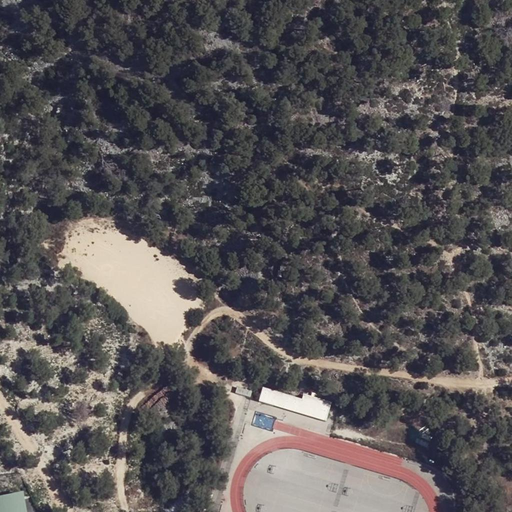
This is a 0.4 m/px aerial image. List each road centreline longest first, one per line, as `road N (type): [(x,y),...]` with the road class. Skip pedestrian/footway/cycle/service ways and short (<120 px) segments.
road 1 (track): [(125,511),(123,429),(134,402),(177,364),(198,324),(219,309),(292,355),(325,363),(473,383),(511,380)]
road 2 (track): [(0,393),(64,511)]
